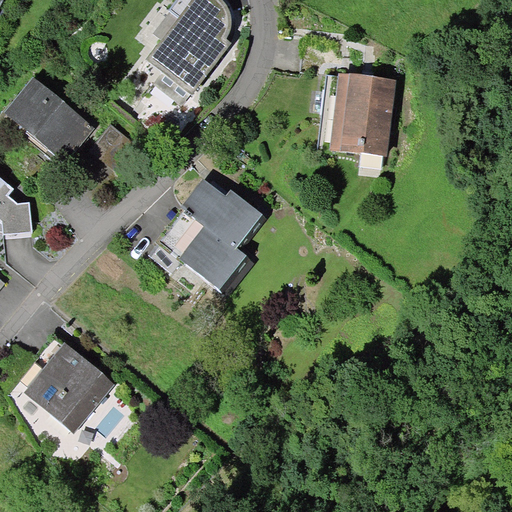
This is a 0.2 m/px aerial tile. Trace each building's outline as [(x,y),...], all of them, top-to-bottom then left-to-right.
[(226,20),(226,19),(222,10),(215,3),(217,0),(176,0),(167,14),(178,22),(146,65),(189,97),(226,49),(221,45),(224,40),(226,33),(227,27),(226,20)] [(297,75),(324,78),(328,78),(331,47),(301,44),(297,75)] [(382,158),(391,86),(328,78),(324,78),(315,150),(382,158)] [(42,157),(58,169),(90,130),(32,83),(18,101),(14,98),(0,115),(0,126),(17,140),(26,128),(50,147),(42,157)] [(134,148),(108,128),(87,153),(113,173),(134,148)] [(0,201),(7,193),(12,187),(0,177),(0,201)] [(264,222),(230,196),(225,202),(202,185),(146,257),(169,276),(179,264),(219,296),(246,262),(238,256),(264,222)] [(7,193),(0,201),(0,218),(2,220),(3,232),(31,231),(29,201),(18,202),(7,193)] [(74,431),(110,387),(51,338),(33,360),(50,375),(32,396),(74,431)]
